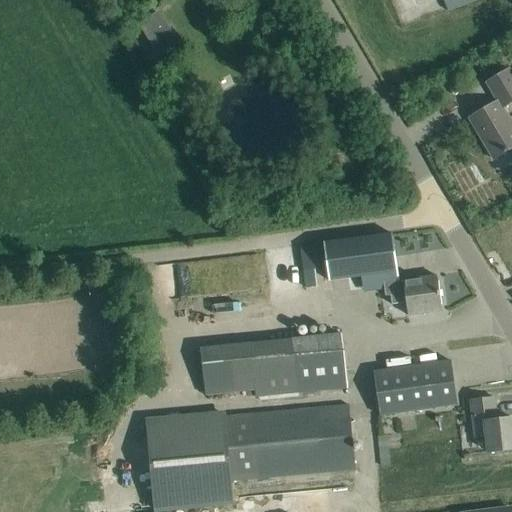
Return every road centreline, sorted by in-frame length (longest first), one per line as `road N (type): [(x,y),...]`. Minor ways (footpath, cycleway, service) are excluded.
road 1 (unclassified): [(446,216),(0,274)]
road 2 (residential): [(446,216),(317,0)]
road 3 (residential): [(511,330),(446,216)]
